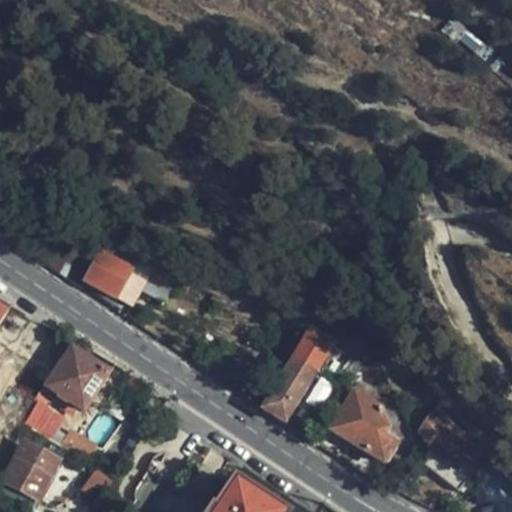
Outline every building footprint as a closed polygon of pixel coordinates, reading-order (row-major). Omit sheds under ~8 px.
[(0,207),(58,245),(64,235),(0,194),(0,207)] [(131,271),(138,259),(110,244),(99,242),(64,235),(58,245),(49,266),(83,288),(86,282),(102,253),(131,271)] [(102,253),(86,282),(115,299),(131,271),(102,253)] [(358,331),(344,305),(335,311),(349,336),(358,331)] [(313,331),(263,409),(284,423),(329,350),(333,353),(338,346),(313,331)] [(0,372),(38,397),(51,373),(0,338),(0,372)] [(85,412),(108,375),(72,351),(49,388),(85,412)] [(394,447),(383,440),(388,430),(381,412),(354,396),(330,435),(383,466),(394,447)] [(478,450),(455,432),(450,428),(433,416),(420,433),(430,452),(420,465),(458,493),(469,480),(461,474),(478,450)] [(450,428),(455,432),(459,427),(454,423),(450,428)] [(37,500),(60,463),(28,444),(7,481),(37,500)] [(94,507),(112,484),(96,473),(80,496),(94,507)] [(265,511),(228,487),(217,504),(227,510),(225,511),(265,511)]
